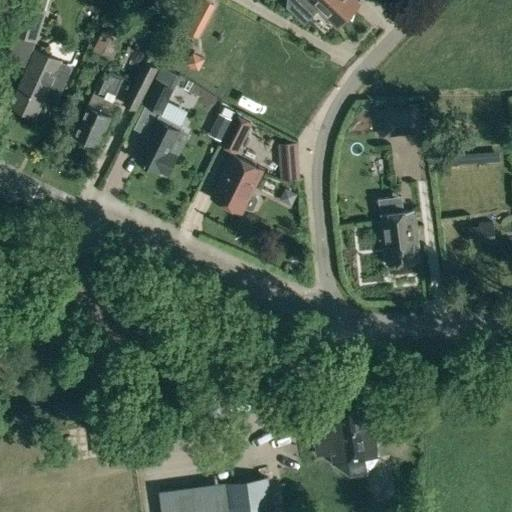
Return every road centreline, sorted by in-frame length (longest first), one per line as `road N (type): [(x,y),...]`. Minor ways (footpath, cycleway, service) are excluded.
road 1 (residential): [(331,324),(316,202),(327,123),(356,80),(433,0)]
road 2 (unclassified): [(331,324),(110,232)]
road 3 (track): [(279,511),(268,405),(331,324)]
road 4 (unclassified): [(511,323),(426,332),(331,324)]
road 5 (residential): [(0,294),(110,232)]
